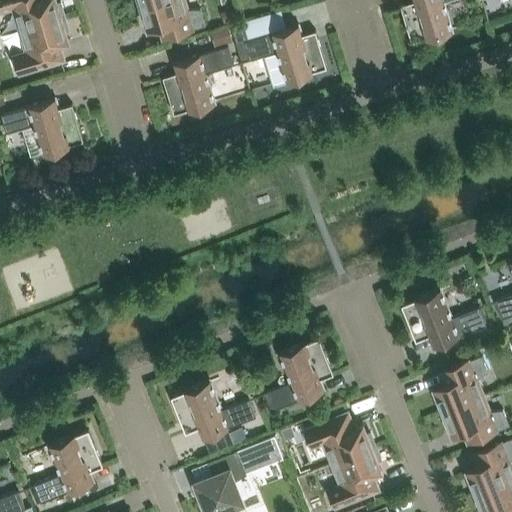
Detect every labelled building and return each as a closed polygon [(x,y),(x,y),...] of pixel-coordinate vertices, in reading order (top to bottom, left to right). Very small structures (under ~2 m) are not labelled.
[(0,0),(0,9),(0,11),(13,7),(20,29),(65,16),(61,2),(57,3),(56,0),(0,0)] [(155,0),(141,4),(146,20),(150,19),(153,27),(164,23),(167,35),(163,36),(163,37),(206,25),(201,8),(187,8),(184,0),(155,0)] [(414,0),(415,0),(409,2),(412,9),(402,12),(411,42),(452,30),(443,1),(446,0),(414,0)] [(231,9),(222,12),(225,23),(234,20),(231,9)] [(69,29),(65,16),(20,29),(27,51),(14,55),(19,73),(63,59),(63,58),(61,59),(56,44),(68,40),(65,30),(69,29)] [(231,24),(242,60),(249,58),(250,59),(278,51),(286,78),(286,80),(313,72),(327,67),(318,37),(316,30),(307,32),(301,34),(299,25),(299,24),(248,39),(243,21),(231,24)] [(228,25),(211,30),(215,46),(233,41),(228,25)] [(177,72),(172,73),(174,81),(165,83),(174,113),(215,101),(206,72),(234,64),(228,45),(174,61),(174,63),(177,72)] [(56,98),(55,97),(1,113),(6,132),(34,124),(43,153),(84,140),(75,111),(60,115),(55,99),(56,98)] [(511,260),(510,261),(511,262),(511,265),(511,292),(494,300),(502,318),(511,314),(511,260)] [(486,324),(479,306),(452,317),(441,289),(401,304),(413,334),(422,330),(424,337),(430,335),(433,344),(433,345),(486,324)] [(280,353),(280,354),(291,381),(264,392),(271,410),(324,389),(324,387),(323,387),(320,379),(325,377),(322,370),(331,366),(319,337),(280,353)] [(443,410),(483,394),(477,379),(488,370),(481,354),(440,371),(440,372),(445,370),(449,381),(439,386),(442,393),(437,395),(443,410)] [(221,409),(210,381),(171,396),(182,425),(191,422),(194,429),(199,427),(203,436),(202,436),(203,437),(256,416),(248,398),(221,409)] [(490,410),(483,394),(443,410),(449,426),(454,424),(457,431),(467,427),(472,438),(467,440),(468,441),(509,425),(503,409),(490,410)] [(332,462),(375,445),(370,432),(367,433),(363,424),(351,428),(346,414),(348,413),(347,412),(304,429),(311,446),(323,441),(332,462)] [(292,425),(282,429),(285,439),(295,435),(292,425)] [(244,426),(230,432),(235,443),(248,437),(244,426)] [(61,473),(34,483),(41,502),(94,481),(93,479),(89,471),(95,469),(92,461),(101,458),(89,429),(50,445),(61,473)] [(274,435),(237,449),(246,471),(282,457),(274,435)] [(470,477),(476,492),(511,477),(511,465),(510,460),(511,458),(511,436),(473,453),(473,454),(478,452),(482,463),(471,467),(474,475),(470,477)] [(381,458),(375,445),(332,462),(341,484),(328,489),(335,506),(378,489),(378,488),(375,489),(370,474),(381,470),(377,460),(381,458)] [(208,511),(214,511),(218,510),(219,511),(232,511),(234,509),(233,504),(242,501),(233,477),(245,472),(246,474),(247,474),(246,471),(237,449),(207,461),(208,462),(211,461),(216,473),(196,481),(208,511)] [(511,511),(511,477),(476,492),(482,507),(487,505),(489,511),(492,511),(500,509),(501,511),(511,511)] [(0,511),(15,511),(25,508),(18,490),(0,496),(0,511)]
